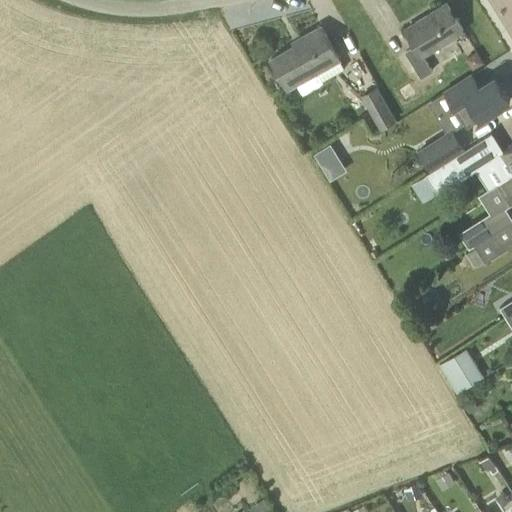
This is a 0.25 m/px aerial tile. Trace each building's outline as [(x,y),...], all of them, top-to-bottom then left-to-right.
[(422,76),(434,68),(425,53),(463,29),(447,3),(406,29),(415,44),(406,50),(422,76)] [(271,58),(289,87),(341,56),(322,26),(301,37),(302,41),(271,58)] [(463,80),(444,91),(454,106),(454,105),(468,126),(510,99),(495,76),(471,92),(463,80)] [(413,83),(399,91),(406,102),(419,93),(413,83)] [(381,128),(396,119),(377,85),(361,94),(381,128)] [(453,128),(417,149),(429,168),(464,147),(453,128)] [(504,178),(511,172),(511,142),(489,155),(504,178)] [(448,160),(458,178),(479,165),(468,148),(448,160)] [(510,203),(511,201),(511,172),(504,178),(504,179),(498,183),(510,203)] [(493,233),(511,220),(511,215),(508,209),(486,222),(493,233)] [(486,261),(501,251),(498,246),(511,237),(511,220),(493,233),(475,244),(476,246),(484,258),(486,261)] [(476,246),(467,252),(474,264),(484,258),(476,246)] [(511,299),(500,307),(506,317),(511,314),(511,312),(511,299)] [(440,364),(457,393),(473,384),(455,354),(440,364)] [(423,498),(418,486),(407,488),(408,500),(413,501),(423,498)]
